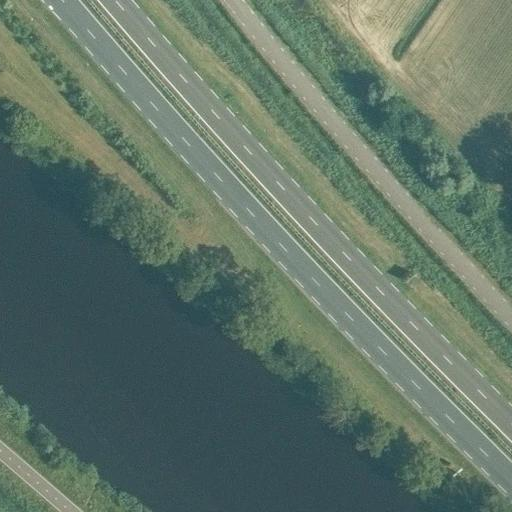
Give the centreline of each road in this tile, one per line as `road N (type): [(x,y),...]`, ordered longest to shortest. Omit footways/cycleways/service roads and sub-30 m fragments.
road 1 (trunk): [(67,0),(343,310),(511,477)]
road 2 (trunk): [(511,418),(379,286),(119,0)]
road 3 (unclassified): [(234,0),(321,109),(511,315)]
